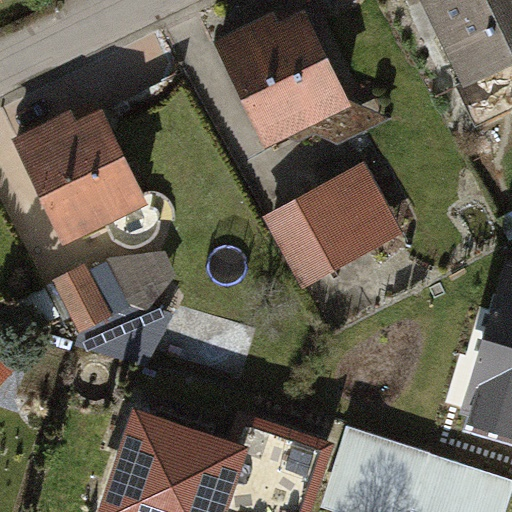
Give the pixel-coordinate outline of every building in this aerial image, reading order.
[(511,0),(411,0),(449,87),(511,59),(511,0)] [(293,6),(211,45),(259,150),(342,112),(293,6)] [(70,113),(8,142),(55,243),(133,206),(91,116),(74,123),(70,113)] [(364,163),(262,218),(303,293),(404,238),(364,163)] [(86,268),(53,284),(77,338),(111,322),(86,268)] [(511,269),(509,269),(471,424),(511,433),(511,269)] [(430,345),(377,330),(358,397),(411,412),(430,345)] [(136,405),(102,511),(235,511),(257,443),(136,405)] [(248,406),(237,436),(261,445),(243,494),(289,511),(310,511),(338,441),(248,406)] [(505,511),(511,488),(511,483),(353,439),(341,481),(414,502),(411,511),(505,511)]
